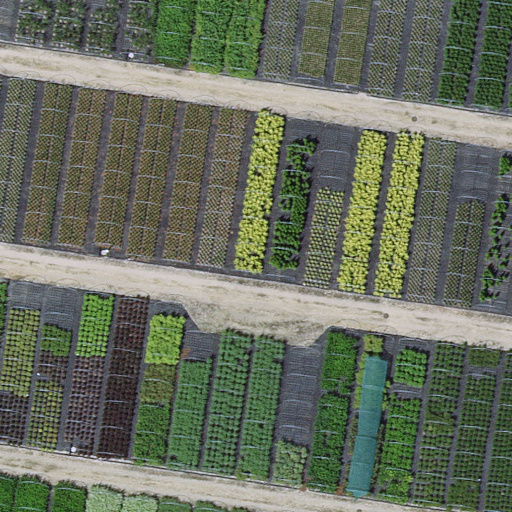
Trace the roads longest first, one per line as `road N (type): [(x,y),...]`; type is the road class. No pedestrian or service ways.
road 1 (track): [(511,332),(0,258)]
road 2 (track): [(511,133),(0,59)]
road 3 (track): [(363,511),(0,458)]
